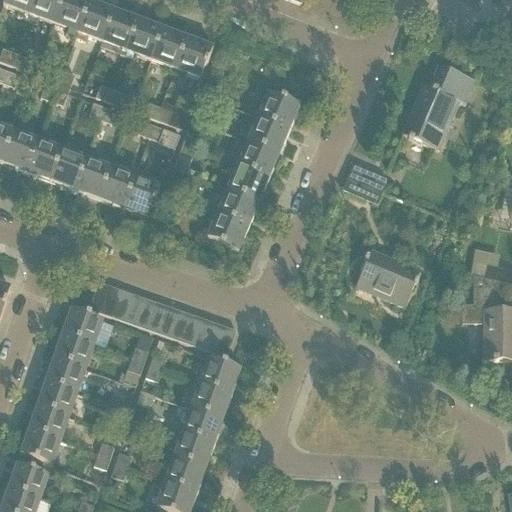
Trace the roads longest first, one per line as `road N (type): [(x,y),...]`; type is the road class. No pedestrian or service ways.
road 1 (residential): [(267,310),(367,56)]
road 2 (residential): [(263,462),(436,472),(465,465),(483,449)]
road 3 (residential): [(267,310),(58,244)]
road 4 (residential): [(483,449),(472,427),(305,337)]
road 5 (residential): [(0,407),(58,244)]
road 6 (residential): [(367,56),(211,0)]
road 7 (residential): [(263,462),(305,337)]
